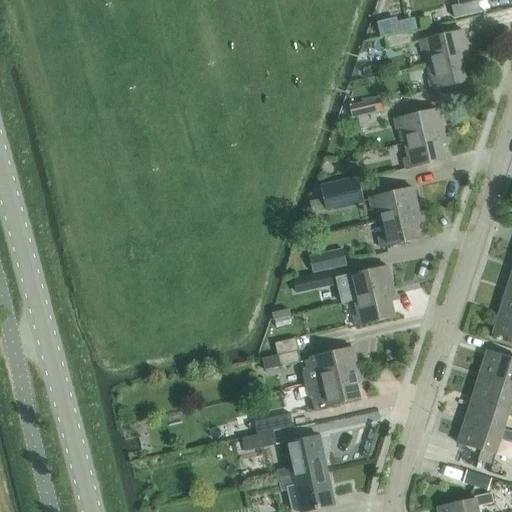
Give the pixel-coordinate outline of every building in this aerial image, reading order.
[(451,7),(454,18),(480,12),(477,1),(482,0),(458,0),(459,5),(451,7)] [(395,21),(379,25),(381,37),(415,29),(413,21),(396,25),(395,21)] [(429,65),(469,56),(463,31),(419,41),(421,52),(426,51),(429,65)] [(387,50),(411,44),(409,33),(385,39),(387,50)] [(469,56),(429,65),(433,80),(428,81),(431,91),(470,82),(466,66),(471,65),(469,56)] [(380,99),(359,104),(362,117),(378,113),(383,112),(380,99)] [(404,144),(444,134),(438,109),(394,120),(396,130),(401,129),(404,144)] [(362,117),(357,118),(360,130),(381,125),(378,113),(362,117)] [(444,134),(404,144),(408,158),(403,159),(406,170),(445,160),(441,145),(446,144),(444,134)] [(360,190),(357,179),(322,187),(325,199),(360,190)] [(379,222),(419,213),(413,188),(369,198),(371,209),(376,208),(379,222)] [(325,199),(327,210),(362,202),(359,190),(325,199)] [(325,199),(310,202),(313,214),(327,210),(325,199)] [(419,213),(379,222),(383,237),(378,238),(380,248),(420,239),(416,224),(421,223),(419,213)] [(346,266),(342,249),(308,257),(312,274),(346,266)] [(354,301),(393,292),(387,267),(348,276),(348,275),(336,278),(342,304),(354,301)] [(337,285),(334,270),(292,279),(296,295),(337,285)] [(511,314),(511,288),(507,287),(500,310),(511,314)] [(393,292),(354,301),(357,315),(353,317),(355,327),(395,318),(391,302),(396,301),(393,292)] [(289,310),(272,313),(274,320),(290,316),(289,310)] [(492,334),(511,339),(511,314),(500,310),(492,334)] [(278,355),(298,351),(296,339),(275,343),(278,355)] [(305,385),(359,373),(353,348),(309,358),(309,360),(304,362),(306,369),(304,371),(303,374),(305,385)] [(298,351),(278,355),(278,356),(262,359),(265,371),(301,363),(298,351)] [(511,384),(511,358),(487,351),(479,374),(511,384)] [(359,373),(305,385),(308,397),(312,401),(315,413),(327,410),(327,407),(360,399),(356,384),(361,382),(359,373)] [(511,384),(479,374),(472,397),(510,409),(511,406),(511,401),(511,384)] [(511,406),(510,409),(472,397),(465,420),(502,432),(503,429),(508,416),(511,417),(511,406)] [(292,428),(289,414),(270,418),(254,422),(257,435),(292,428)] [(511,432),(503,429),(502,432),(465,420),(457,444),(481,451),(495,455),(500,439),(511,442),(511,432)] [(245,452),(276,446),(273,432),(242,439),(245,452)] [(279,482),(327,471),(319,436),(285,444),(290,468),(276,471),(279,482)] [(481,451),(478,460),(492,465),(495,455),(481,451)] [(488,489),(492,476),(467,468),(463,481),(488,489)] [(305,511),(334,506),(327,471),(279,482),(281,492),(287,491),(291,511),(293,511),(305,511)] [(478,511),(477,507),(493,503),(491,493),(474,497),(475,499),(437,508),(437,511),(478,511)]
